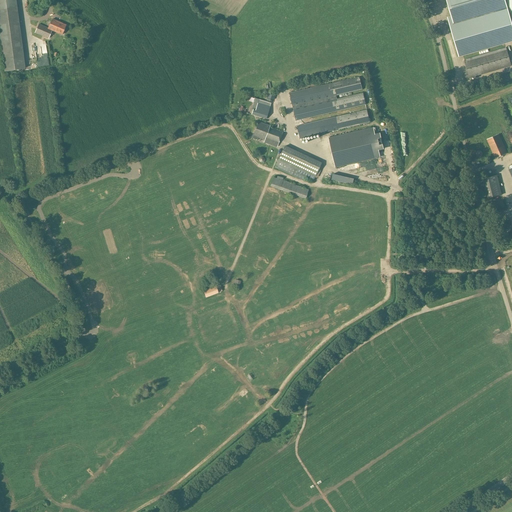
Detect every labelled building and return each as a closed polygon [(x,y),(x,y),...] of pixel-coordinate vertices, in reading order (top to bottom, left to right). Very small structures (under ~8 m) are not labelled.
[(15,0),(0,0),(0,34),(5,72),(25,69),(15,0)] [(511,41),(511,20),(506,0),(446,0),(451,16),(447,17),(459,57),(511,41)] [(48,29),(52,30),(62,35),(66,26),(52,20),(48,29)] [(39,24),(35,33),(48,38),(52,30),(48,29),(39,24)] [(511,66),(509,58),(506,48),(465,60),(468,71),(463,72),(466,80),(511,66)] [(292,106),(363,90),(360,77),(289,94),(292,106)] [(296,121),(366,104),(363,93),(293,110),(296,121)] [(251,110),(253,110),(251,115),(266,119),(271,103),(255,99),(251,110)] [(300,139),(370,123),(367,110),(297,126),(300,139)] [(278,145),(283,132),(269,128),(270,126),(258,122),(253,138),(258,140),(258,139),(278,145)] [(373,128),(329,138),(336,167),(380,157),(378,150),(384,148),(380,134),(375,135),(373,128)] [(499,134),(487,139),(495,159),(507,153),(499,134)] [(321,163),(285,146),(274,167),(304,180),(305,177),(313,181),(321,163)] [(332,180),(354,184),(356,178),(334,173),(332,180)] [(271,187),(307,197),(310,189),(289,183),(290,178),(278,175),(277,178),(274,177),(271,187)] [(487,199),(502,195),(497,175),(483,179),(487,199)] [(499,211),(494,213),(498,224),(503,222),(499,211)] [(216,286),(203,291),(206,298),(218,293),(216,286)]
